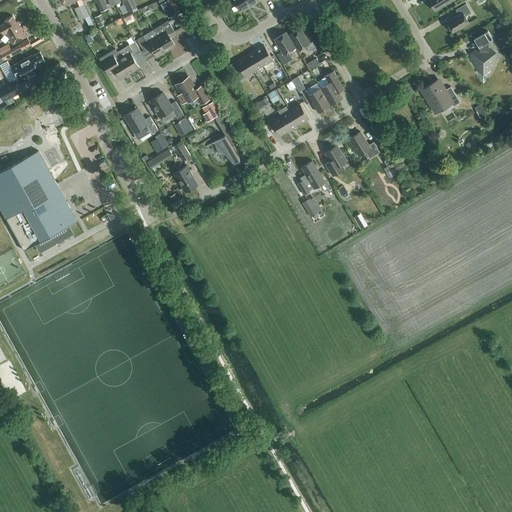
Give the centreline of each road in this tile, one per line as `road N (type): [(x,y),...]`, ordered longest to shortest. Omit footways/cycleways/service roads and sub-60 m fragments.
road 1 (residential): [(133,200),(106,150),(108,127),(39,0)]
road 2 (residential): [(200,199),(361,101)]
road 3 (residential): [(361,101),(426,55),(395,0)]
road 4 (residential): [(121,98),(228,35)]
